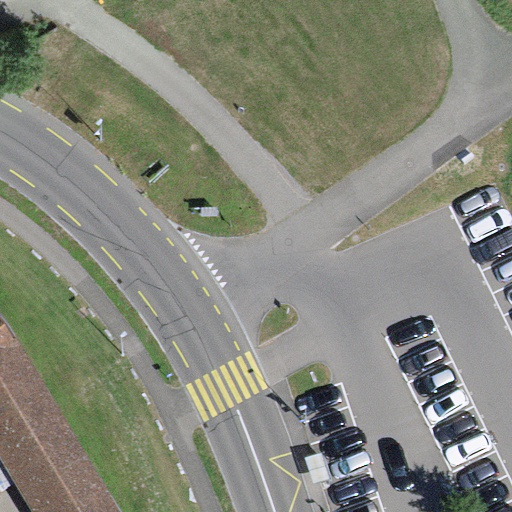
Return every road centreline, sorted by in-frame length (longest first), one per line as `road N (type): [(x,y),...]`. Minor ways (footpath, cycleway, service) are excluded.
road 1 (residential): [(186,305),(281,252),(511,73)]
road 2 (secondary): [(186,305),(77,182),(0,128)]
road 3 (secondary): [(274,511),(214,353),(186,305)]
